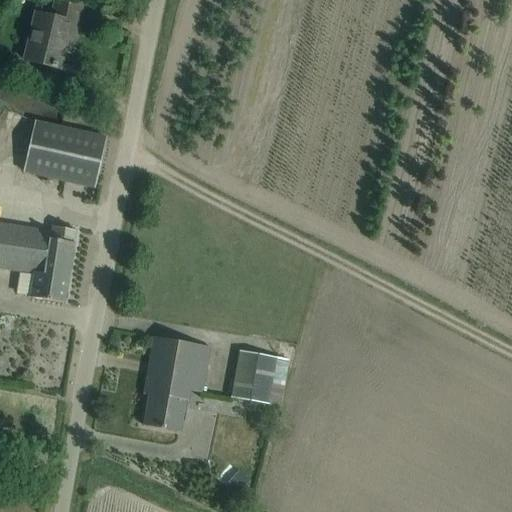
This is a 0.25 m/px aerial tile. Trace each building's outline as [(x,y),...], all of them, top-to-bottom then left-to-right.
[(81,4),(64,0),(55,0),(51,17),(35,13),(28,40),(23,60),(59,69),(66,40),(72,41),(81,4)] [(0,137),(11,139),(18,96),(0,93),(0,137)] [(105,139),(33,122),(22,171),(94,187),(105,139)] [(0,205),(9,206),(10,195),(0,193),(0,205)] [(51,232),(32,229),(0,224),(0,269),(33,274),(30,298),(65,303),(74,243),(73,243),(75,230),(52,227),(51,232)] [(201,393),(206,367),(209,347),(153,338),(143,393),(148,394),(143,426),(162,429),(180,432),(185,400),(188,401),(190,391),(201,393)] [(279,408),(288,361),(237,352),(229,398),(279,408)]
